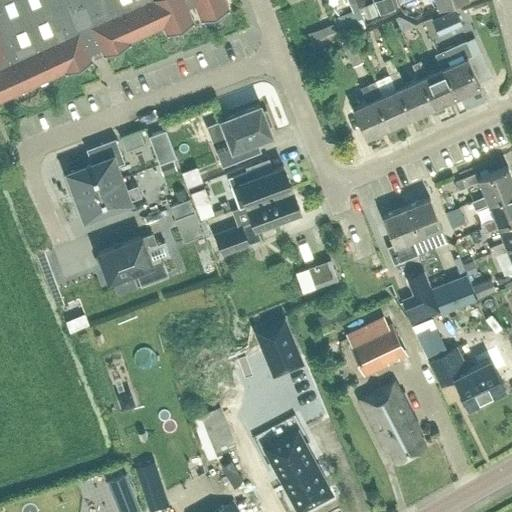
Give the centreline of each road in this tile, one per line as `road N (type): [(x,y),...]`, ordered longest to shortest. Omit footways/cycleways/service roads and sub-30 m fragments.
road 1 (residential): [(60,244),(19,152),(279,55)]
road 2 (residential): [(331,185),(511,107)]
road 3 (residential): [(331,185),(279,55)]
